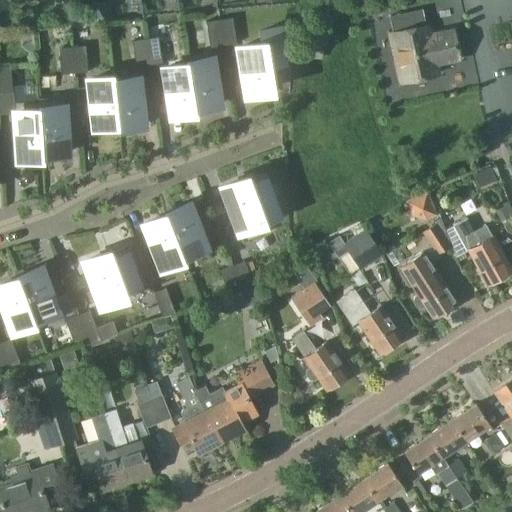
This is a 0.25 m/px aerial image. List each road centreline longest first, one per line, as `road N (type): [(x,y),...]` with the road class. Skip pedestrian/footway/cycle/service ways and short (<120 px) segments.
road 1 (tertiary): [(196,511),(308,452),(511,317)]
road 2 (residential): [(0,223),(272,128)]
